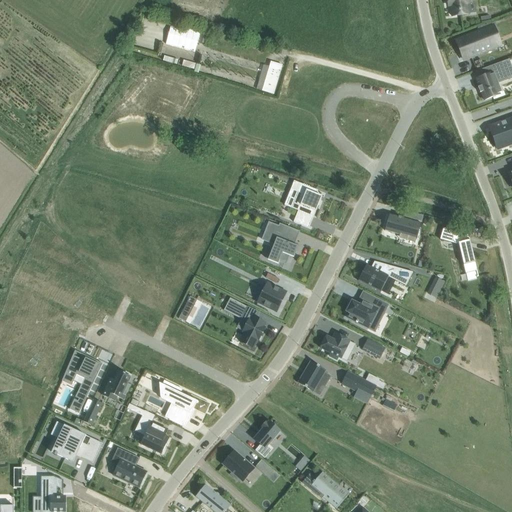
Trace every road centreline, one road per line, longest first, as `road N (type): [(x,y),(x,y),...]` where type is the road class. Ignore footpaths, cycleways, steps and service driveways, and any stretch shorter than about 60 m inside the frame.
road 1 (residential): [(379,171),(291,340),(251,393)]
road 2 (residential): [(414,105),(350,90),(333,99),(331,127),(379,171)]
road 3 (residential): [(511,279),(459,120)]
road 4 (residential): [(251,393),(105,319)]
road 5 (track): [(289,53),(428,93)]
